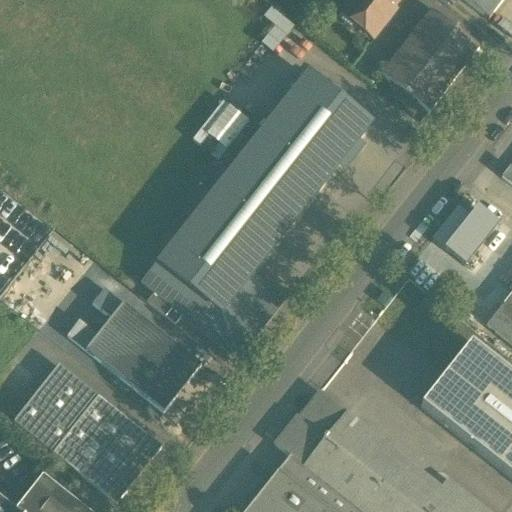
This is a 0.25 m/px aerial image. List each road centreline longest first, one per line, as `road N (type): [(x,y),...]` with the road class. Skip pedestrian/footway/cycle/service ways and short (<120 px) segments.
road 1 (unclassified): [(164,511),(511,83)]
road 2 (unknown): [(303,344),(511,506)]
